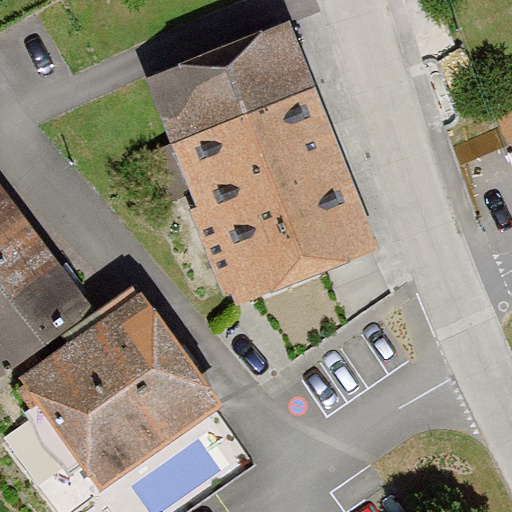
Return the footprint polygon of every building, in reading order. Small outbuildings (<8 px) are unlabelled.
[(150,83),(176,149),(313,95),(287,29),(150,83)] [(313,95),(176,149),(198,205),(190,208),(221,289),(229,286),(235,301),(373,247),(313,95)] [(511,111),(499,118),(511,140),(511,111)] [(0,371),(89,304),(0,187),(0,371)] [(134,296),(22,377),(101,486),(213,405),(134,296)]
